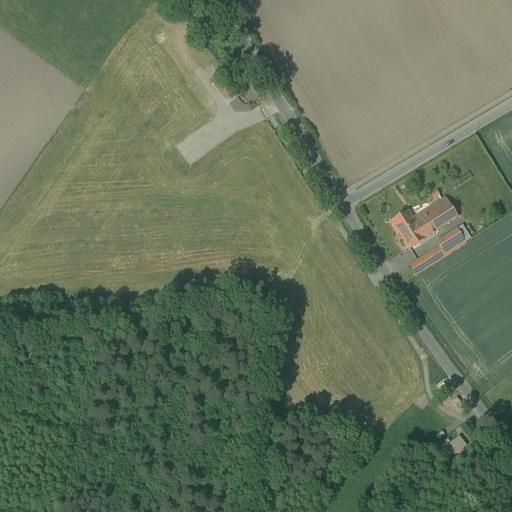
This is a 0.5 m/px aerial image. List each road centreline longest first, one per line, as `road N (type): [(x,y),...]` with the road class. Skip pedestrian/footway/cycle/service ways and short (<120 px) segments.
road 1 (residential): [(511,450),(432,345),(343,203)]
road 2 (residential): [(343,203),(218,0)]
road 3 (residential): [(343,203),(511,102)]
